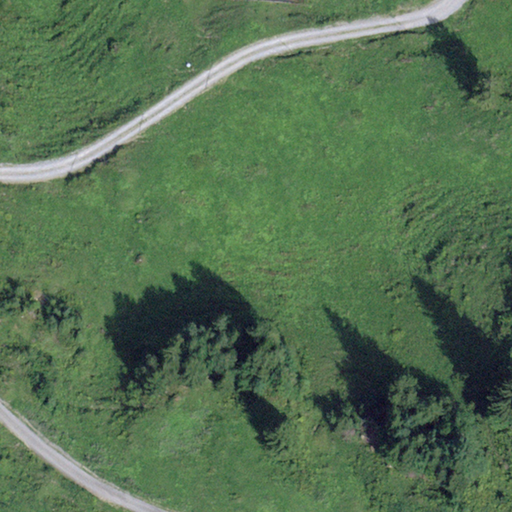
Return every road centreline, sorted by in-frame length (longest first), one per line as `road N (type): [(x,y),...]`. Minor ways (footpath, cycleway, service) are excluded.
road 1 (track): [(0,174),(78,162),(267,47),(412,20),(456,0)]
road 2 (track): [(152,511),(90,483),(0,409)]
